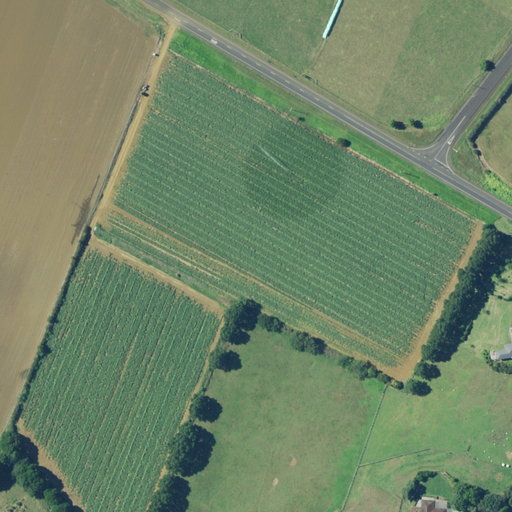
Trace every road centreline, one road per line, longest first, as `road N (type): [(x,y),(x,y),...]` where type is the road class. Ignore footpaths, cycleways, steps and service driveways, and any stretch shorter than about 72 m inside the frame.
road 1 (unclassified): [(149,0),(430,165)]
road 2 (unclassified): [(511,60),(430,165)]
